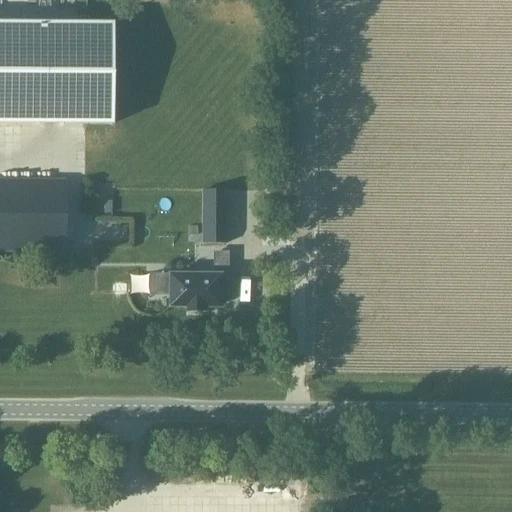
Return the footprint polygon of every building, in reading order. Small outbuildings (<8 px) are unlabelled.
[(0,22),(0,122),(112,124),(113,23),(0,22)] [(135,144),(134,167),(184,169),(185,146),(135,144)] [(0,179),(0,250),(64,251),(64,180),(0,179)] [(164,276),(164,294),(169,294),(169,306),(186,306),(186,311),(201,311),(201,306),(219,306),(219,294),(224,294),(224,278),(226,278),(226,253),(214,253),(214,276),(164,276)] [(0,271),(0,302),(13,303),(12,271),(0,271)]
